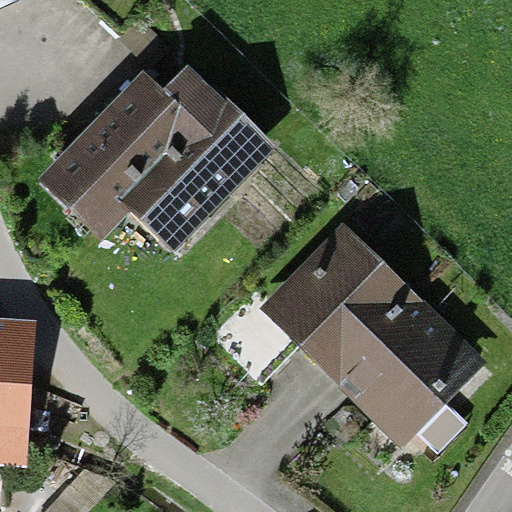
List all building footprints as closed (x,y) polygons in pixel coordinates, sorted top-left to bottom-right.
[(82,0),(113,32),(145,0),(82,0)] [(139,197),(182,238),(267,152),(197,83),(174,106),(151,83),(60,175),(111,225),(139,197)] [(332,375),(407,300),(336,229),(261,304),(332,375)] [(407,300),(332,375),(403,446),(478,371),(407,300)] [(27,316),(0,314),(0,424),(19,426),(27,316)]
